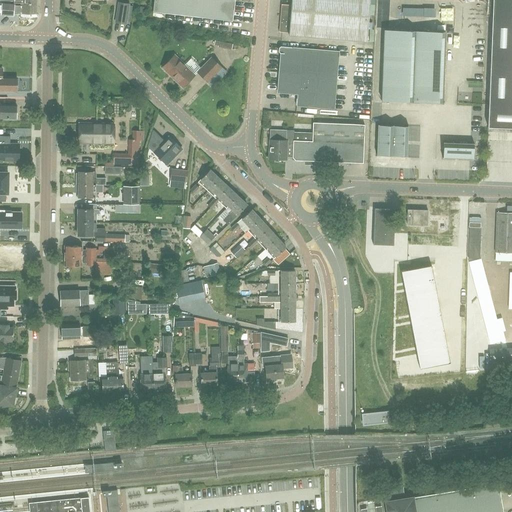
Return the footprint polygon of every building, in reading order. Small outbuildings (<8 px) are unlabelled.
[(232,21),(234,0),(154,0),(153,12),(232,21)] [(366,41),(369,0),(291,0),(291,5),(282,4),(279,32),(289,33),(289,34),(366,41)] [(511,0),(492,0),(488,127),(511,128),(511,0)] [(21,19),(21,16),(36,17),(36,4),(21,3),(21,6),(14,6),(14,16),(12,16),(12,18),(21,19)] [(125,24),(128,4),(118,3),(116,22),(125,24)] [(1,15),(12,16),(14,16),(14,6),(14,5),(2,4),(1,13),(1,15)] [(381,101),(442,103),(445,32),(384,30),(381,101)] [(335,109),(339,51),(281,46),(278,48),(278,51),(280,53),(282,53),(279,93),(298,94),(297,106),(335,109)] [(182,87),(194,75),(175,56),(163,67),(182,87)] [(207,82),(221,68),(211,58),(197,72),(207,82)] [(0,90),(16,91),(17,78),(2,78),(2,68),(0,68),(0,90)] [(0,118),(16,119),(17,105),(0,104),(0,103),(0,118)] [(114,144),(114,123),(91,123),(91,124),(79,124),(79,142),(91,142),(91,144),(114,144)] [(313,133),(294,132),(294,130),(283,130),(271,129),(271,139),(270,159),(285,160),(286,143),(293,144),(292,160),(363,163),(364,125),(313,123),(313,133)] [(407,157),(408,126),(393,126),(378,125),(377,156),(392,157),(407,157)] [(149,142),(149,131),(141,131),(141,142),(149,142)] [(154,152),(167,164),(182,149),(169,137),(164,141),(153,131),(148,146),(154,152)] [(16,157),(17,138),(1,137),(0,157),(16,157)] [(105,163),(105,167),(114,167),(114,166),(132,167),(132,166),(139,166),(140,140),(128,140),(128,154),(113,154),(113,163),(105,163)] [(443,143),(443,158),(473,159),(474,144),(443,143)] [(186,182),(188,171),(172,169),(170,180),(178,181),(177,185),(186,185),(186,182)] [(0,193),(8,194),(8,173),(1,173),(1,170),(0,170),(0,193)] [(198,182),(207,191),(210,188),(219,178),(209,170),(200,179),(198,182)] [(96,178),(96,172),(79,172),(79,176),(76,176),(76,184),(78,184),(78,185),(95,185),(106,185),(106,178),(96,178)] [(207,191),(215,198),(208,206),(209,207),(228,187),(219,178),(210,188),(207,191)] [(76,193),(78,193),(78,197),(93,198),(93,191),(95,191),(95,185),(78,185),(76,185),(76,193)] [(199,188),(196,185),(191,190),(191,191),(194,193),(199,188)] [(124,186),(124,205),(138,205),(138,187),(124,186)] [(228,187),(209,207),(211,209),(218,201),(226,208),(228,205),(237,196),(228,187)] [(228,225),(247,205),(237,196),(228,205),(232,209),(227,215),(224,212),(219,216),(224,221),(228,225)] [(102,212),(116,213),(116,205),(100,204),(86,204),(86,209),(78,209),(78,223),(96,223),(97,216),(101,216),(102,212)] [(132,205),(123,205),(116,205),(116,213),(132,213),(138,213),(138,205),(132,205)] [(393,245),(395,209),(375,208),(373,244),(393,245)] [(0,209),(0,225),(16,226),(17,210),(0,209)] [(241,219),(236,224),(239,227),(245,233),(248,230),(250,228),(260,219),(251,210),(241,219)] [(427,226),(428,210),(407,210),(407,225),(427,226)] [(511,253),(511,212),(497,212),(495,253),(511,253)] [(190,229),(191,217),(183,216),(182,228),(190,229)] [(255,238),(247,245),(249,247),(269,229),(260,219),(250,228),(248,230),(255,238)] [(96,228),(96,223),(78,223),(78,236),(93,236),(96,236),(96,242),(125,242),(129,242),(129,235),(125,235),(106,234),(106,230),(104,228),(96,228)] [(234,232),(239,227),(236,224),(231,228),(234,232)] [(468,258),(480,259),(481,228),(469,227),(468,258)] [(269,229),(249,247),(250,249),(258,242),(265,249),(267,247),(277,238),(269,229)] [(207,245),(214,238),(212,236),(206,230),(200,238),(207,245)] [(453,235),(413,235),(413,261),(429,262),(429,241),(453,241),(453,235)] [(267,247),(265,249),(273,259),(276,256),(286,247),(277,238),(267,247)] [(236,258),(245,250),(239,244),(231,252),(236,258)] [(86,250),(81,250),(81,246),(65,246),(65,256),(95,257),(96,248),(86,248),(86,250)] [(219,257),(221,255),(218,251),(213,246),(209,250),(216,257),(219,257)] [(115,251),(103,250),(103,258),(115,259),(115,251)] [(102,265),(103,258),(95,258),(95,257),(65,256),(65,266),(81,266),(81,263),(86,263),(86,265),(95,265),(102,265)] [(0,272),(17,273),(18,261),(15,261),(15,259),(0,258),(0,272)] [(480,306),(491,347),(503,344),(491,300),(480,259),(469,262),(473,278),(480,306)] [(117,273),(117,263),(103,263),(103,274),(112,274),(112,273),(117,273)] [(162,274),(163,265),(146,263),(145,273),(162,274)] [(217,263),(208,265),(212,276),(220,274),(217,263)] [(189,281),(186,269),(178,271),(180,283),(189,281)] [(295,270),(278,270),(278,282),(295,282),(295,270)] [(425,363),(453,355),(431,272),(402,279),(425,363)] [(295,296),(295,282),(278,282),(278,294),(281,294),(281,296),(295,296)] [(0,309),(7,309),(7,306),(13,306),(14,299),(16,299),(16,290),(15,290),(15,286),(0,286),(0,309)] [(141,300),(143,288),(130,286),(129,292),(124,291),(123,295),(129,297),(129,298),(141,300)] [(79,291),(60,291),(61,306),(80,306),(80,305),(88,305),(88,291),(79,291)] [(281,294),(278,294),(274,294),(274,299),(268,299),(268,296),(260,296),(260,302),(274,302),(274,309),(278,309),(295,309),(295,296),(281,296),(281,294)] [(113,315),(124,315),(124,301),(113,302),(113,315)] [(169,304),(158,304),(159,314),(169,314),(169,304)] [(278,322),(295,322),(295,309),(278,309),(278,322)] [(264,322),(264,319),(256,319),(256,325),(275,330),(275,322),(264,322)] [(0,341),(12,341),(13,328),(8,328),(9,325),(0,324),(0,341)] [(227,326),(227,324),(221,324),(221,326),(220,326),(220,336),(221,336),(221,352),(229,352),(228,335),(228,326),(227,326)] [(163,352),(172,352),(171,342),(173,342),(172,336),(162,336),(163,352)] [(278,336),(277,338),(276,343),(276,344),(290,348),(292,339),(278,336)] [(244,363),(244,357),(244,346),(237,346),(237,356),(238,357),(237,381),(254,381),(254,372),(247,372),(247,363),(244,363)] [(511,347),(489,349),(490,368),(511,366),(511,347)] [(95,349),(95,348),(74,349),(74,357),(96,356),(98,356),(98,348),(95,349)] [(211,356),(220,356),(220,348),(211,348),(211,356)] [(152,368),(152,356),(147,357),(140,357),(140,372),(143,372),(143,375),(140,375),(141,392),(153,392),(152,375),(152,368)] [(218,356),(211,356),(210,356),(210,360),(210,366),(209,366),(209,372),(201,373),(201,385),(203,385),(203,387),(204,388),(208,388),(209,387),(209,385),(217,385),(216,372),(217,372),(216,367),(218,367),(218,360),(218,356)] [(237,381),(238,357),(237,356),(228,356),(227,363),(228,363),(228,381),(229,381),(229,385),(236,385),(236,381),(237,381)] [(4,371),(19,373),(21,360),(6,358),(0,357),(0,368),(4,369),(4,371)] [(164,374),(163,368),(167,367),(166,358),(157,358),(158,367),(152,368),(152,375),(153,392),(165,391),(164,374)] [(266,379),(275,378),(276,380),(281,379),(282,377),(283,377),(282,365),(273,365),(273,358),(266,359),(266,366),(265,366),(266,379)] [(71,381),(86,380),(85,360),(70,361),(71,381)] [(123,393),(122,377),(118,377),(117,366),(117,362),(106,363),(98,363),(99,377),(107,377),(107,378),(102,378),(103,394),(104,393),(105,395),(109,395),(110,393),(116,393),(117,394),(121,394),(122,393),(123,393)] [(179,366),(179,363),(174,363),(174,366),(173,366),(172,375),(175,375),(175,387),(191,386),(191,374),(183,374),(182,367),(179,367),(179,366)] [(16,386),(19,373),(4,371),(1,384),(16,386)] [(0,396),(14,397),(16,389),(0,385),(0,396)] [(14,397),(0,396),(0,406),(13,405),(14,397)] [(363,425),(388,422),(387,412),(362,415),(363,425)] [(503,511),(498,482),(386,501),(388,511),(503,511)] [(90,511),(89,497),(80,498),(36,502),(36,506),(37,511),(90,511)]
